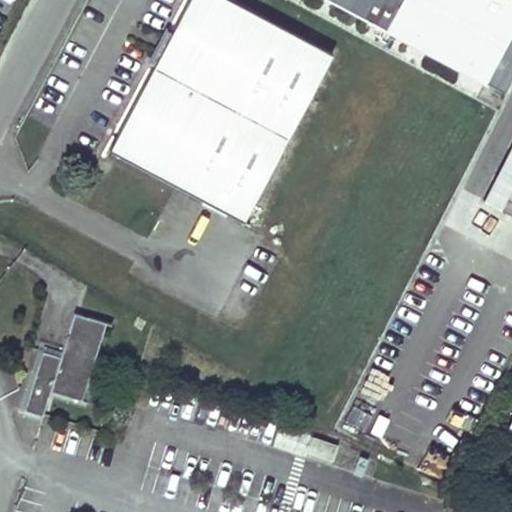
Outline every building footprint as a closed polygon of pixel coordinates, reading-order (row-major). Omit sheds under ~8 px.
[(231,0),(185,0),(106,148),(241,220),(329,53),(231,0)] [(511,0),(332,0),(482,80),(511,24),(511,0)] [(511,184),(500,208),(511,214),(511,184)] [(101,322),(70,312),(56,355),(38,350),(20,408),(38,413),(46,389),(77,398),(101,322)] [(440,475),(449,457),(435,450),(426,468),(440,475)]
